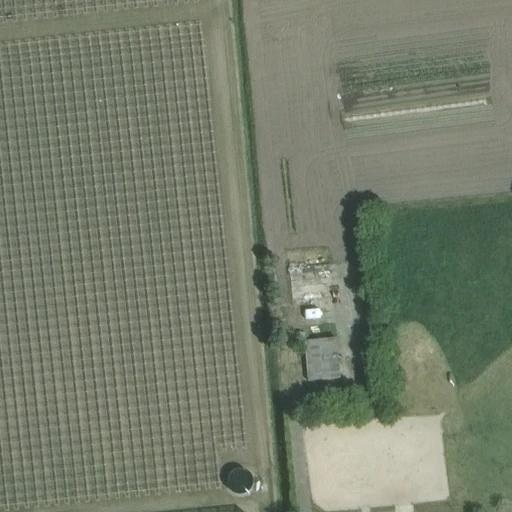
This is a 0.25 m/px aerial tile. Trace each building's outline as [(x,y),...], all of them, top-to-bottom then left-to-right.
[(326,149),(326,140),(264,141),(264,149),(326,149)] [(335,178),(317,179),(318,224),(341,224),(340,202),(336,202),(335,178)] [(308,238),(306,192),(287,193),(290,239),(308,238)] [(339,273),(299,274),(299,305),(340,304),(339,273)] [(308,382),(340,379),(336,339),(304,342),(308,382)]
